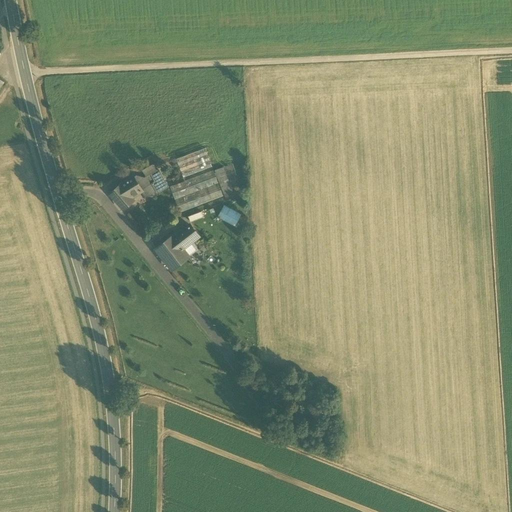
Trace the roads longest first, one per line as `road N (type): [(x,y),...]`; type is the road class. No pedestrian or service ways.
road 1 (track): [(511,49),(24,71)]
road 2 (tertiary): [(113,511),(105,348),(60,203)]
road 3 (residential): [(60,203),(80,194),(101,199),(232,359)]
road 4 (tertiary): [(60,203),(11,0)]
